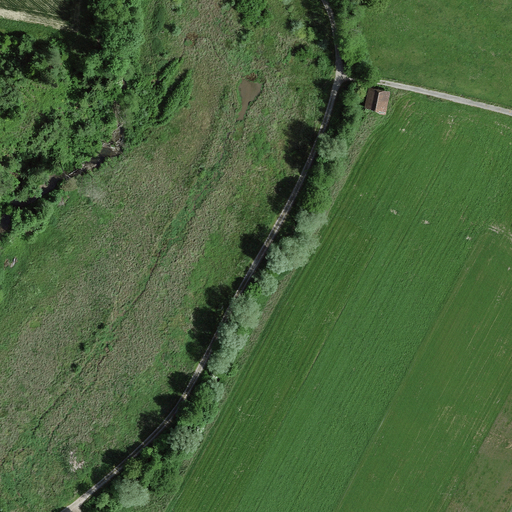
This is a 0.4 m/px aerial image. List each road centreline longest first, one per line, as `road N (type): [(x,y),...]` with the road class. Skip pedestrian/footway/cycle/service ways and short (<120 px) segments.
road 1 (track): [(66,511),(145,444),(185,394),(297,187),(338,75)]
road 2 (track): [(511,113),(338,75)]
